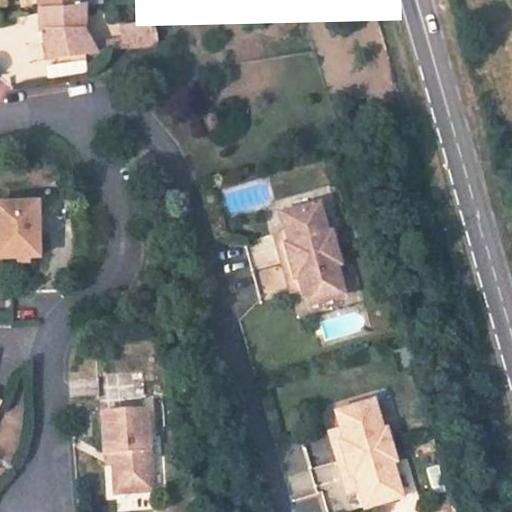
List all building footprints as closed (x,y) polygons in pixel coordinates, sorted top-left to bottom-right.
[(45,0),(51,69),(51,72),(110,60),(104,0),(45,0)] [(138,55),(161,51),(157,35),(136,41),(138,55)] [(28,211),(0,213),(0,268),(33,265),(28,211)] [(289,251),(278,255),(289,294),(300,291),(302,300),(307,317),(345,307),(337,277),(341,276),(332,243),(328,244),(320,214),(282,225),(289,251)] [(286,242),(276,245),(278,255),(289,251),(286,242)] [(300,291),(289,294),(292,303),(302,300),(300,291)] [(70,379),(70,396),(99,397),(99,379),(70,379)] [(372,415),(334,426),(338,443),(341,453),(331,456),(341,495),(352,492),(355,502),(357,511),(383,511),(397,508),(389,478),(393,477),(384,445),(380,446),(372,415)] [(142,419),(97,423),(100,464),(109,463),(113,505),(149,501),(142,419)] [(338,443),(328,446),(331,456),(341,453),(338,443)] [(352,492),(341,495),(344,504),(355,502),(352,492)]
